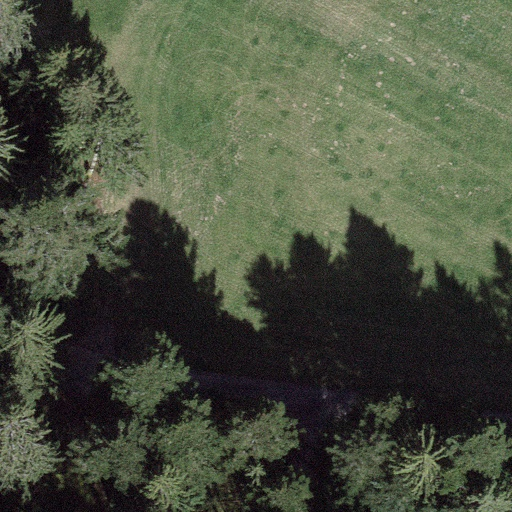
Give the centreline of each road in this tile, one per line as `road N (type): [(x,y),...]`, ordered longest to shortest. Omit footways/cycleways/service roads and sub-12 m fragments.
road 1 (unclassified): [(511,432),(0,346)]
road 2 (track): [(258,511),(197,385)]
